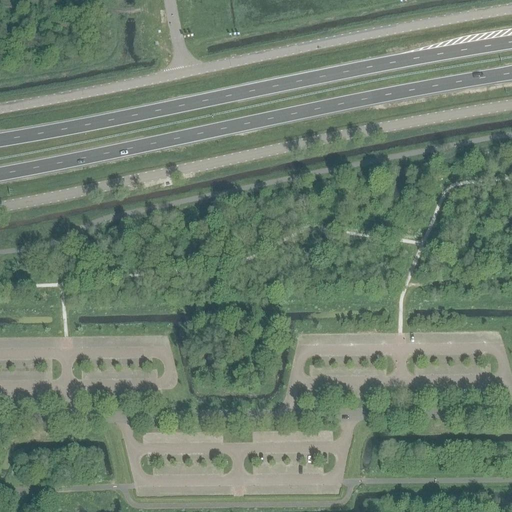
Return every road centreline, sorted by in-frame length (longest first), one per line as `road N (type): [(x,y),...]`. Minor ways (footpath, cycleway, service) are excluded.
road 1 (trunk): [(0,175),(511,72)]
road 2 (tertiary): [(0,207),(511,105)]
road 3 (tertiary): [(0,110),(511,8)]
road 4 (trunk): [(511,42),(0,141)]
road 5 (unclassified): [(0,430),(41,418),(511,412)]
